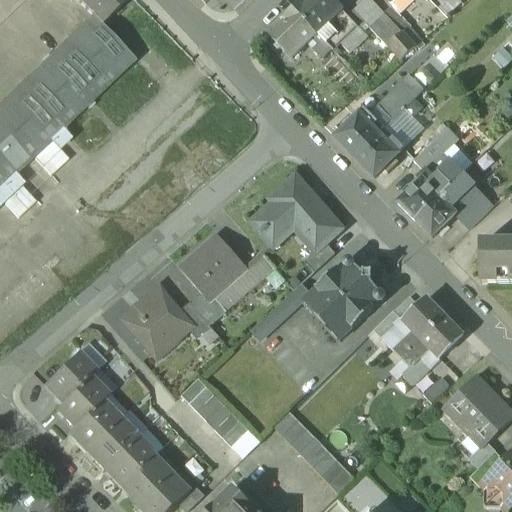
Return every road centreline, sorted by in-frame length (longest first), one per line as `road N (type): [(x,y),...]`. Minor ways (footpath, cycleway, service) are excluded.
road 1 (residential): [(0,389),(293,129)]
road 2 (residential): [(511,351),(293,129)]
road 3 (residential): [(100,511),(0,405)]
